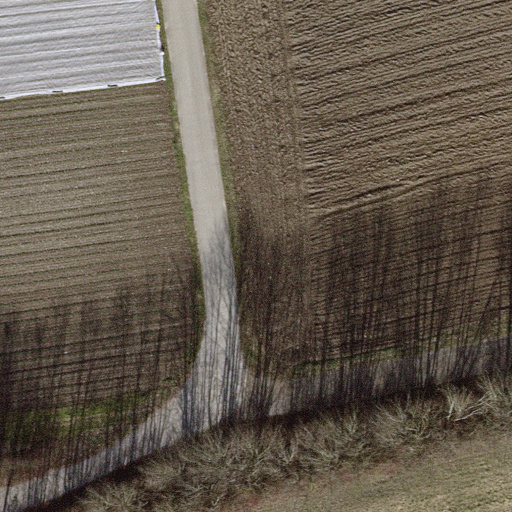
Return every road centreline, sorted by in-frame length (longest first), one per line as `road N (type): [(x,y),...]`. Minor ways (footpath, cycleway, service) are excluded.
road 1 (track): [(225,387),(176,0)]
road 2 (track): [(511,355),(289,402),(225,387)]
road 3 (track): [(225,387),(162,435),(0,503)]
road 4 (track): [(0,443),(162,435)]
